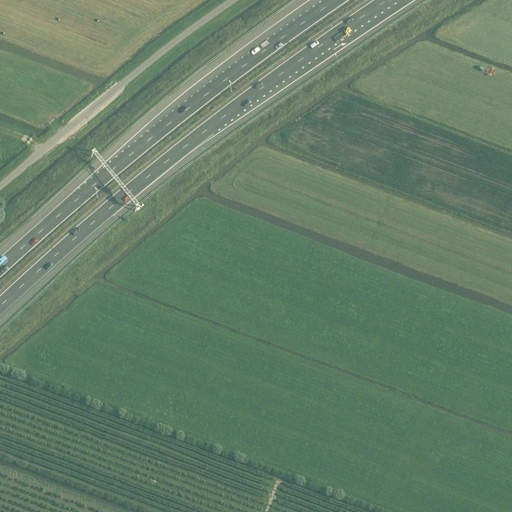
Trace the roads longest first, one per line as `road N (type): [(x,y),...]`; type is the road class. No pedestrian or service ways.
road 1 (motorway): [(0,306),(198,136),(388,0)]
road 2 (motorway): [(338,0),(166,125),(0,267)]
road 3 (unclassified): [(0,187),(233,0)]
